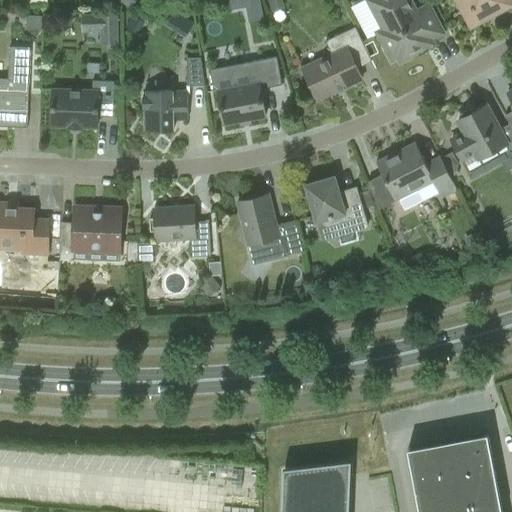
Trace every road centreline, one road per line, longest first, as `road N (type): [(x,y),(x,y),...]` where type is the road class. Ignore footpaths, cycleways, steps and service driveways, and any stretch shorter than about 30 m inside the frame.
road 1 (residential): [(511,49),(352,128),(239,163),(144,172),(0,166)]
road 2 (secondary): [(0,376),(113,383),(245,378),(376,360),(511,326)]
